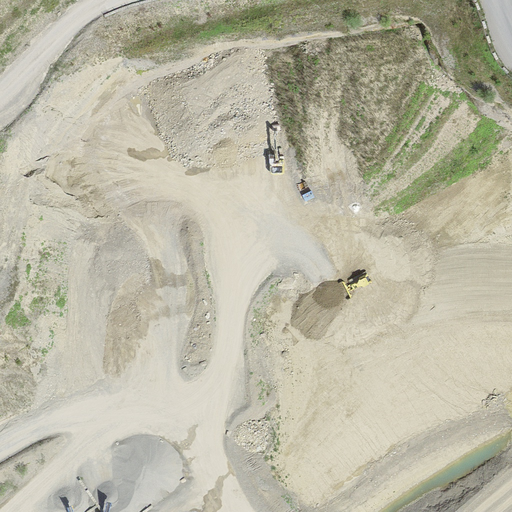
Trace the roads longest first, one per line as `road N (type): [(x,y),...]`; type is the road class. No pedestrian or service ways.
road 1 (track): [(0,451),(54,423),(109,413),(157,417),(223,511)]
road 2 (track): [(101,0),(34,41),(12,101),(0,110)]
